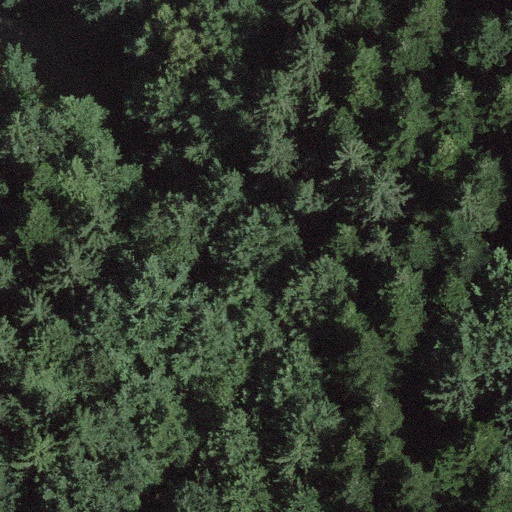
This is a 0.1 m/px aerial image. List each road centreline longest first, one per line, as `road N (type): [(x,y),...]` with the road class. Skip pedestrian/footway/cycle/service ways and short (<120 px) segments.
road 1 (track): [(90,77),(140,181),(219,511)]
road 2 (track): [(0,34),(90,77),(108,0)]
